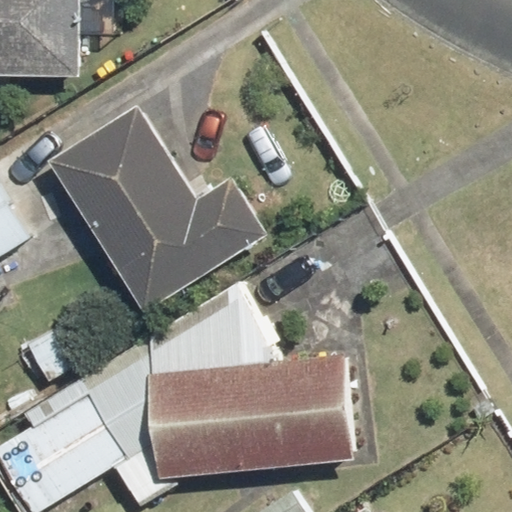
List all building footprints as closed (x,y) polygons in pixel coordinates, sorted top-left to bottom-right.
[(88,0),(0,0),(0,77),(84,82),(88,0)] [(151,107),(65,161),(158,311),(282,233),(246,176),(209,199),(151,107)] [(0,261),(39,236),(0,175),(0,261)] [(358,361),(296,363),(246,284),(35,414),(43,427),(2,452),(38,511),(44,511),(121,465),(147,508),(205,472),(362,467),(358,361)] [(377,511),(371,503),(358,511),(377,511)]
